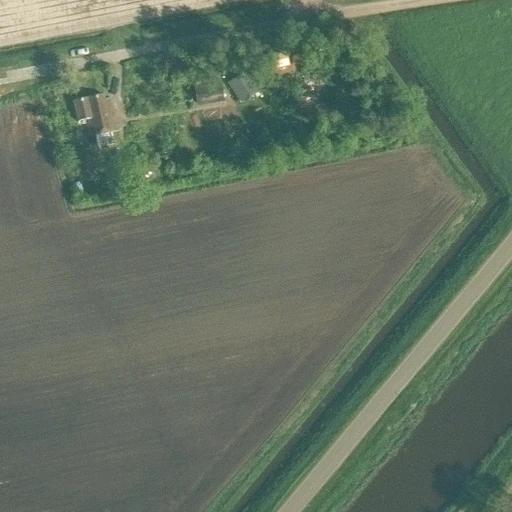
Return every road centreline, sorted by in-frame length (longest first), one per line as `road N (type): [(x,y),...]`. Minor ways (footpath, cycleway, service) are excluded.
road 1 (unclassified): [(8,81),(448,0)]
road 2 (unclassified): [(289,511),(511,246)]
